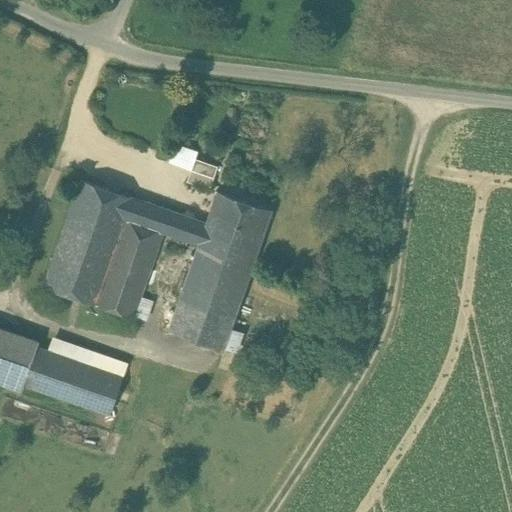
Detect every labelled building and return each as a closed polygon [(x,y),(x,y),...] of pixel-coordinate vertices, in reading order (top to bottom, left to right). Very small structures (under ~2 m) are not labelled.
[(218,166),(195,158),(187,181),(210,189),(218,166)] [(206,223),(81,179),(44,285),(133,316),(162,232),(199,244),(203,232),(206,223)] [(271,209),(218,190),(206,223),(203,232),(230,243),(228,249),(239,252),(236,261),(251,267),(271,209)] [(230,243),(203,232),(199,244),(169,328),(223,347),(251,267),(236,261),(239,252),(228,249),(230,243)] [(38,341),(0,327),(0,380),(21,388),(23,383),(36,346),(38,341)] [(90,365),(36,346),(23,383),(110,414),(123,376),(90,365)] [(127,363),(95,352),(90,365),(123,376),(127,363)]
